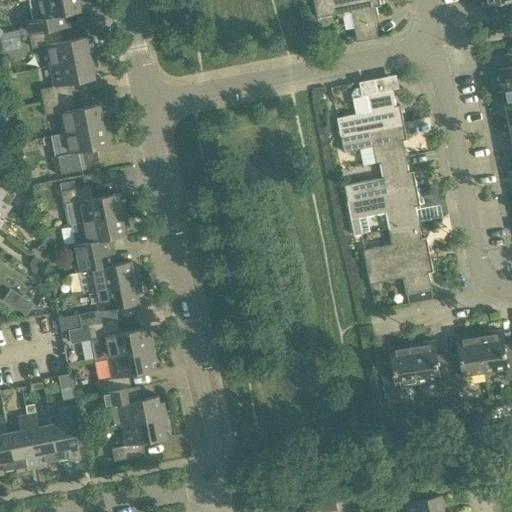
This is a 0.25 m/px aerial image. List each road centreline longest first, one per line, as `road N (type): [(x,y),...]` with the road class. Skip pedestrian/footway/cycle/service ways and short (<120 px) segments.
road 1 (unknown): [(290,78),(319,218),(352,466)]
road 2 (residential): [(220,483),(148,106)]
road 3 (residential): [(148,106),(435,48)]
road 4 (residential): [(435,48),(489,283)]
road 5 (residential): [(220,483),(79,511)]
